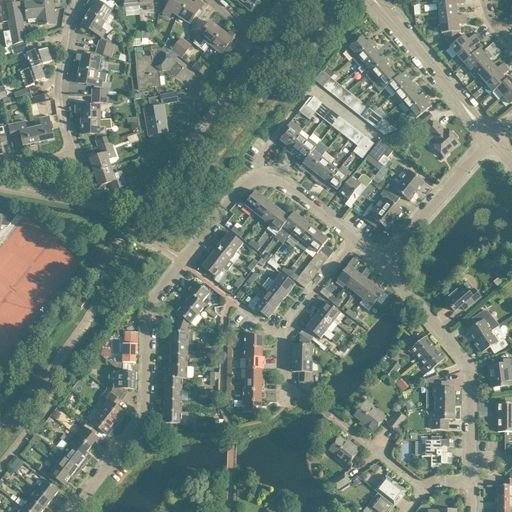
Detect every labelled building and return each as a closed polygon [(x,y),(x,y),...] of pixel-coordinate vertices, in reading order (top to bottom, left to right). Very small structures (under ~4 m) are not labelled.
[(38,2),(25,3),(27,19),(40,17),(41,26),(55,24),(52,0),(43,0),(41,0),(42,3),(38,4),(38,2)] [(93,0),(90,0),(88,4),(93,7),(89,13),(104,23),(112,11),(110,10),(114,2),(108,5),(106,0),(100,0),(99,3),(93,0)] [(152,0),(138,0),(139,6),(139,10),(146,9),(147,11),(153,10),(152,0)] [(172,12),(178,16),(188,1),(185,0),(171,0),(163,14),(169,17),(172,12)] [(239,0),(238,2),(239,2),(238,3),(243,7),(244,6),(251,12),(259,3),(260,1),(260,0),(239,0)] [(464,4),(463,0),(461,0),(437,3),(439,13),(457,11),(456,5),(464,4)] [(188,1),(178,16),(190,24),(202,4),(197,1),(194,5),(188,1)] [(9,21),(11,31),(13,45),(25,41),(19,4),(7,5),(10,21),(9,21)] [(457,16),(457,11),(439,13),(440,23),(466,20),(465,15),(457,16)] [(89,13),(82,25),(102,38),(105,33),(106,34),(111,29),(107,25),(104,23),(89,13)] [(444,33),(445,41),(459,35),(458,32),(459,32),(458,25),(467,24),(466,20),(440,23),(441,34),(444,33)] [(210,22),(194,43),(205,52),(210,45),(221,31),(210,22)] [(6,48),(10,46),(13,45),(11,31),(4,32),(6,48)] [(221,31),(210,45),(221,54),(221,53),(226,57),(235,46),(230,42),(236,35),(230,31),(227,36),(221,31)] [(349,47),(345,51),(352,60),(372,43),(369,39),(366,42),(362,37),(359,39),(356,35),(349,41),(352,45),(349,47)] [(461,38),(459,35),(445,41),(450,47),(450,48),(457,56),(477,39),(474,35),(468,40),(464,36),(461,38)] [(171,50),(176,54),(186,43),(180,39),(171,50)] [(480,42),(477,39),(457,56),(464,63),(466,61),(477,52),(477,51),(473,47),(480,42)] [(25,41),(13,45),(10,46),(13,56),(28,51),(25,41)] [(100,41),(98,48),(113,52),(115,45),(100,41)] [(191,47),(186,43),(176,54),(182,58),(191,47)] [(375,46),(372,43),(352,60),(359,68),(376,54),(372,49),(375,46)] [(470,71),(473,69),(497,48),(493,43),(487,49),(486,51),(484,54),(479,49),(477,51),(477,52),(466,61),(464,63),(470,71)] [(148,87),(160,86),(159,75),(164,74),(170,67),(178,73),(182,69),(183,69),(183,68),(166,54),(170,50),(165,46),(162,50),(158,46),(150,47),(152,57),(143,58),(142,48),(134,49),(137,77),(139,77),(140,83),(138,83),(139,90),(149,89),(148,87)] [(111,58),(113,52),(98,48),(96,54),(111,58)] [(501,53),(497,48),(473,69),(471,71),(470,74),(473,77),(476,77),(478,75),(479,77),(493,65),(489,61),(492,58),(493,59),(501,53)] [(29,61),(32,68),(32,69),(40,66),(52,62),(47,49),(36,53),(35,50),(26,53),(28,59),(27,59),(28,61),(29,61)] [(364,71),(367,75),(386,59),(383,56),(380,58),(376,54),(359,68),(358,69),(361,73),(364,71)] [(81,62),(80,70),(97,72),(100,59),(77,55),(76,61),(81,62)] [(367,75),(366,77),(373,85),(390,70),(386,66),(389,63),(386,59),(367,75)] [(197,62),(193,67),(204,77),(209,71),(197,62)] [(479,77),(486,84),(506,67),(503,64),(497,69),(493,65),(479,77)] [(20,72),(20,73),(23,80),(22,81),(23,83),(24,83),(26,88),(34,85),(34,82),(45,79),(40,66),(32,69),(32,68),(20,72)] [(493,93),(497,90),(496,89),(506,80),(503,76),(509,71),(506,67),(486,84),(493,93)] [(80,70),(78,83),(101,87),(101,82),(105,83),(106,74),(97,72),(80,70)] [(394,75),(390,70),(373,85),(380,93),(384,89),(385,89),(388,86),(400,76),(400,75),(397,72),(394,75)] [(331,78),(322,71),(314,81),(323,88),(331,78)] [(400,76),(388,86),(395,94),(410,81),(407,78),(409,77),(405,71),(400,75),(400,76)] [(323,88),(332,95),(339,85),(334,81),(337,78),(334,75),(331,78),(323,88)] [(497,90),(503,97),(511,88),(511,79),(510,77),(506,80),(496,89),(497,90)] [(413,84),(410,81),(395,94),(402,103),(414,92),(419,88),(414,83),(413,84)] [(339,85),(332,95),(340,101),(348,92),(339,85)] [(511,88),(503,97),(510,105),(511,102),(511,88)] [(29,99),(32,98),(29,89),(14,94),(15,98),(29,99)] [(478,91),(472,96),(476,100),(481,95),(478,91)] [(357,99),(348,92),(340,101),(349,108),(357,99)] [(414,92),(402,103),(409,111),(424,98),(421,94),(418,97),(414,92)] [(176,93),(148,98),(150,108),(160,107),(159,105),(177,101),(176,93)] [(305,104),(299,111),(310,119),(315,113),(323,104),(314,97),(311,100),(307,106),(305,104)] [(416,119),(433,105),(428,99),(427,101),(424,98),(409,111),(416,119)] [(365,105),(357,99),(349,108),(358,115),(365,105)] [(331,110),(323,104),(315,113),(324,120),(331,110)] [(365,105),(358,115),(366,122),(374,112),(365,105)] [(99,107),(76,107),(76,113),(82,113),(82,121),(99,121),(99,107)] [(163,123),(160,107),(150,108),(144,109),(149,136),(167,132),(166,122),(163,123)] [(340,117),(331,110),(324,120),(332,127),(340,117)] [(382,119),(374,112),(366,122),(375,129),(382,119)] [(432,117),(428,113),(418,122),(422,126),(432,117)] [(41,126),(35,127),(39,145),(47,143),(47,141),(54,140),(49,116),(39,118),(41,126)] [(332,127),(341,133),(348,124),(340,117),(332,127)] [(382,119),(375,129),(384,135),(391,126),(382,119)] [(99,121),(82,121),(82,135),(105,134),(105,129),(111,129),(111,120),(99,121)] [(25,121),(15,124),(17,133),(20,133),(23,147),(30,145),(31,147),(39,145),(35,127),(27,129),(25,121)] [(287,127),(289,129),(280,140),(285,144),(282,148),(286,151),(298,135),(302,130),(291,121),(287,127)] [(441,128),(436,122),(425,131),(434,142),(432,144),(444,157),(459,144),(447,131),(444,133),(440,129),(441,128)] [(357,130),(348,124),(341,133),(349,140),(357,130)] [(396,130),(391,126),(384,135),(384,136),(396,130)] [(349,140),(358,147),(365,137),(357,130),(349,140)] [(138,133),(127,137),(130,145),(141,141),(138,133)] [(307,141),(298,135),(286,151),(289,153),(294,157),(307,141)] [(96,141),(98,147),(111,143),(109,136),(96,141)] [(365,137),(358,147),(366,154),(374,144),(365,137)] [(307,141),(294,157),(299,161),(296,165),(299,168),(313,151),(318,144),(310,138),(307,141)] [(380,141),(369,155),(378,162),(383,166),(385,167),(390,160),(387,158),(393,151),(380,141)] [(90,159),(94,173),(111,167),(108,159),(116,157),(111,143),(98,147),(101,155),(90,159)] [(305,171),(309,174),(321,158),(313,151),(299,168),(299,169),(304,173),(305,171)] [(316,182),(330,165),(321,158),(309,174),(312,176),(311,178),(316,182)] [(378,162),(374,167),(379,171),(383,166),(378,162)] [(338,171),(330,165),(316,182),(321,186),(322,184),(326,187),(338,171)] [(379,171),(378,172),(383,176),(388,169),(385,167),(383,166),(379,171)] [(113,191),(126,186),(121,172),(113,175),(111,167),(94,173),(99,186),(110,183),(113,191)] [(332,187),(337,191),(350,173),(342,167),(338,171),(326,187),(329,190),(332,187)] [(401,180),(417,192),(418,191),(420,192),(422,192),(426,187),(425,185),(424,184),(424,183),(419,179),(418,179),(417,176),(416,176),(405,168),(402,172),(405,175),(401,180)] [(351,177),(339,193),(349,200),(353,195),(353,193),(356,193),(360,196),(371,181),(364,175),(361,176),(357,181),(351,177)] [(388,185),(384,190),(398,201),(401,197),(404,196),(404,198),(410,202),(410,201),(412,202),(414,202),(418,198),(417,195),(416,194),(417,192),(401,180),(397,185),(393,183),(391,186),(388,185)] [(383,203),(379,208),(395,221),(402,211),(397,207),(395,207),(395,204),(398,201),(384,190),(380,195),(383,197),(380,200),(383,203)] [(253,212),(264,198),(255,191),(244,205),(253,212)] [(253,212),(262,219),(273,205),(264,198),(253,212)] [(270,225),(281,212),(273,205),(262,219),(270,225)] [(387,230),(395,221),(379,208),(375,214),(371,211),(368,215),(366,213),(362,218),(376,229),(379,225),(382,225),(382,226),(387,230)] [(19,214),(12,213),(0,210),(0,224),(8,227),(19,214)] [(270,225),(267,229),(276,236),(279,232),(283,227),(290,218),(289,218),(281,212),(270,225)] [(288,238),(302,219),(294,213),(289,218),(290,218),(283,227),(279,232),(280,233),(280,232),(288,238)] [(296,245),(311,226),(302,219),(288,238),(296,245)] [(305,252),(308,247),(319,233),(311,226),(296,245),(305,252)] [(243,244),(229,233),(222,242),(236,252),(243,244)] [(317,254),(324,245),(328,240),(319,233),(308,247),(317,254)] [(236,252),(222,242),(216,250),(233,264),(240,256),(236,253),(236,252)] [(324,245),(317,254),(314,258),(323,265),(333,252),(324,245)] [(233,264),(216,250),(209,258),(227,273),(233,264)] [(227,273),(209,258),(202,267),(215,278),(214,280),(218,284),(227,273)] [(310,262),(319,270),(323,265),(314,258),(310,262)] [(337,280),(346,287),(357,273),(353,270),(359,263),(353,258),(347,266),(348,266),(337,280)] [(271,259),(268,263),(276,270),(280,266),(276,263),(271,259)] [(316,275),(319,270),(310,262),(306,267),(316,275)] [(303,272),(312,279),(316,275),(306,267),(303,272)] [(357,273),(346,287),(355,293),(366,279),(365,279),(371,272),(366,268),(361,275),(357,273)] [(498,277),(502,283),(510,276),(505,269),(496,277),(497,278),(498,277)] [(295,281),(299,277),(290,270),(287,274),(295,281)] [(308,284),(312,279),(303,272),(299,276),(308,284)] [(274,283),(288,294),(295,285),(281,274),(274,283)] [(295,281),(305,289),(308,284),(299,276),(299,277),(295,281)] [(498,277),(497,278),(493,282),(497,287),(502,283),(498,277)] [(288,294),(274,283),(269,278),(262,287),(268,291),(282,302),(288,294)] [(366,279),(355,293),(363,300),(360,304),(374,286),(366,279)] [(202,303),(209,294),(195,283),(188,292),(202,303)] [(360,304),(369,311),(376,301),(381,305),(387,297),(374,286),(360,304)] [(462,286),(445,301),(454,312),(461,306),(465,310),(465,311),(480,298),(474,290),(473,290),(469,294),(462,286)] [(333,295),(325,289),(321,294),(333,303),(336,299),(332,296),(333,295)] [(275,311),(282,302),(268,291),(261,300),(275,311)] [(206,306),(202,303),(188,292),(185,296),(188,299),(184,304),(198,315),(206,306)] [(81,307),(87,300),(82,296),(76,303),(81,307)] [(256,296),(247,307),(253,311),(255,309),(268,319),(275,311),(261,300),(256,296)] [(344,316),(327,302),(320,311),(334,322),(338,325),(344,316)] [(198,315),(184,304),(177,313),(179,315),(176,324),(187,328),(189,323),(191,325),(198,315)] [(334,322),(320,311),(315,307),(311,313),(312,314),(310,317),(313,320),(313,319),(327,330),(334,322)] [(476,325),(468,331),(475,342),(498,327),(500,326),(491,315),(489,317),(486,312),(485,310),(472,319),(476,325)] [(313,319),(313,320),(306,328),(320,339),(323,336),(330,341),(331,339),(336,343),(339,340),(334,336),(333,336),(327,331),(327,330),(313,319)] [(170,332),(170,343),(188,344),(192,344),(192,334),(188,332),(186,332),(187,328),(176,324),(173,332),(170,332)] [(505,338),(498,327),(475,342),(482,353),(490,347),(494,354),(507,345),(503,339),(505,338)] [(137,353),(138,345),(138,333),(124,332),(123,362),(108,362),(123,373),(123,363),(136,364),(136,353),(137,353)] [(309,342),(299,334),(295,339),(295,346),(293,345),(292,359),(312,360),(313,346),(310,346),(310,342),(309,342)] [(245,336),(244,347),(262,348),(263,337),(249,336),(245,336)] [(313,338),(312,339),(320,346),(320,347),(324,351),(327,347),(314,337),(313,338)] [(420,360),(434,349),(425,337),(409,351),(414,357),(416,355),(420,360)] [(170,355),(188,355),(188,344),(170,343),(170,355)] [(262,359),(262,358),(262,348),(244,347),(244,359),(246,359),(246,358),(262,359)] [(110,350),(102,348),(101,355),(109,356),(110,350)] [(444,360),(434,349),(420,360),(425,366),(423,368),(428,373),(423,377),(426,384),(430,382),(435,381),(438,379),(435,373),(434,369),(444,360)] [(169,366),(187,367),(188,355),(170,355),(169,366)] [(246,359),(246,369),(264,370),(264,358),(262,358),(262,359),(246,358),(246,359)] [(312,373),(312,360),(292,359),(292,372),(299,373),(299,382),(310,382),(310,373),(312,373)] [(511,365),(511,360),(496,362),(497,365),(488,367),(489,378),(491,378),(492,388),(510,386),(508,370),(511,369),(511,365)] [(390,378),(400,365),(395,361),(386,373),(390,378)] [(169,366),(169,373),(164,373),(164,378),(182,378),(187,378),(187,367),(169,366)] [(246,369),(246,380),(264,380),(264,370),(246,369)] [(135,390),(135,374),(123,373),(112,373),(112,388),(107,388),(107,390),(121,401),(126,395),(125,394),(125,389),(135,390)] [(164,378),(164,389),(182,390),(182,378),(164,378)] [(403,378),(396,384),(398,386),(405,380),(403,378)] [(264,392),(264,380),(246,380),(245,390),(245,391),(261,391),(261,392),(264,392)] [(428,397),(426,400),(426,407),(434,405),(436,405),(454,404),(454,389),(447,389),(447,383),(435,383),(435,381),(430,382),(430,397),(428,397)] [(182,390),(164,389),(164,401),(182,401),(182,390)] [(117,407),(121,401),(107,390),(102,396),(108,401),(100,412),(117,425),(125,414),(117,407)] [(261,402),(261,392),(261,391),(245,391),(245,390),(243,390),(243,401),(261,402)] [(182,401),(164,401),(163,412),(181,413),(182,401)] [(243,408),(243,413),(261,413),(261,407),(265,407),(265,402),(261,402),(243,401),(234,401),(234,407),(243,408)] [(365,428),(372,434),(385,418),(365,403),(354,416),(367,426),(365,428)] [(511,403),(496,403),(496,412),(498,412),(498,432),(505,432),(511,432),(511,403)] [(430,429),(446,429),(446,420),(454,420),(454,404),(436,405),(434,405),(426,407),(426,414),(429,417),(430,417),(430,429)] [(80,424),(82,425),(95,435),(99,429),(108,436),(117,425),(100,412),(92,423),(85,418),(80,424)] [(163,412),(163,424),(181,424),(187,425),(187,413),(181,413),(163,412)] [(388,425),(395,431),(405,418),(398,413),(388,425)] [(43,425),(39,430),(43,434),(47,428),(43,425)] [(83,434),(80,439),(91,447),(95,442),(100,446),(103,442),(95,435),(82,425),(78,430),(83,434)] [(29,443),(34,447),(38,441),(34,437),(29,443)] [(339,437),(329,450),(341,460),(340,462),(350,470),(356,463),(352,460),(360,450),(351,444),(350,446),(339,437)] [(442,441),(442,437),(431,437),(431,441),(421,441),(421,457),(431,457),(431,468),(438,468),(439,468),(439,467),(440,467),(441,467),(441,466),(441,465),(442,464),(452,464),(452,453),(448,453),(448,448),(454,448),(454,441),(442,441)] [(87,453),(91,447),(80,439),(76,443),(71,439),(67,444),(68,445),(88,461),(92,457),(87,453)] [(85,465),(88,461),(68,445),(63,452),(64,453),(62,455),(81,470),(83,470),(86,466),(85,465)] [(63,452),(59,449),(56,453),(58,455),(53,462),(74,479),(77,475),(79,475),(81,472),(81,470),(62,455),(64,453),(63,452)] [(49,479),(51,476),(64,486),(68,481),(71,483),(74,479),(53,462),(43,474),(49,479)] [(39,464),(36,468),(41,472),(44,468),(39,464)] [(332,482),(336,488),(337,489),(338,488),(347,483),(349,481),(344,474),(332,482)] [(497,485),(497,497),(511,497),(511,474),(510,474),(509,479),(503,479),(503,485),(497,485)] [(385,476),(376,488),(374,491),(377,493),(394,507),(406,492),(385,476)] [(51,500),(59,491),(44,480),(37,489),(51,500)] [(349,485),(347,483),(338,488),(340,491),(342,491),(348,487),(349,485)] [(51,500),(37,489),(30,498),(44,510),(51,500)] [(390,511),(394,507),(377,493),(362,511),(390,511)] [(18,499),(16,503),(21,507),(21,506),(23,507),(28,511),(42,511),(44,510),(30,498),(28,501),(20,497),(18,499)] [(497,509),(511,508),(511,497),(497,497),(497,509)]
